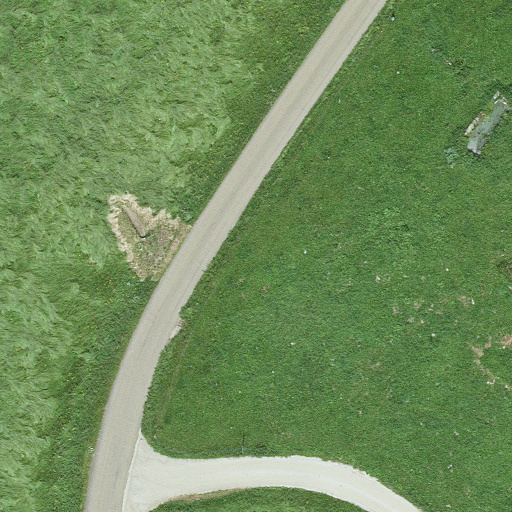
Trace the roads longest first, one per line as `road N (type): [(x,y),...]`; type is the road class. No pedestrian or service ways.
road 1 (unclassified): [(99,511),(144,337),(382,0)]
road 2 (track): [(107,479),(272,467),(356,484),(396,511)]
